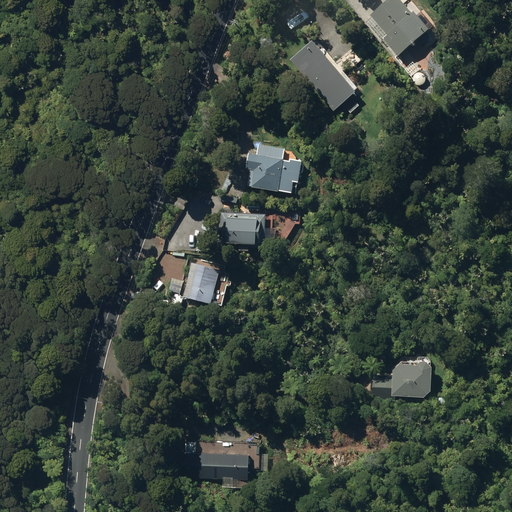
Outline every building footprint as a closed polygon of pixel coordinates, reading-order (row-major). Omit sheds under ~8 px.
[(401,0),(391,0),(372,16),(388,36),(384,39),(400,57),(432,29),(417,11),(414,14),(401,0)] [(311,19),(302,8),(283,25),(293,35),(311,19)] [(291,61),(335,112),(343,105),(347,110),(360,99),(356,95),(357,94),(313,43),(291,61)] [(252,188),(293,195),(295,184),(300,184),(303,162),(291,160),(291,162),(285,162),(287,150),(259,146),(258,156),(250,155),(247,171),(251,171),(248,187),(252,187),(252,188)] [(227,246),(261,248),(260,234),(266,234),(267,214),(228,213),(228,228),(224,228),(224,239),(227,239),(227,246)] [(197,251),(207,251),(207,241),(198,240),(197,251)] [(190,299),(212,305),(221,271),(199,266),(190,299)] [(183,282),(171,279),(168,292),(181,295),(183,282)] [(169,301),(158,301),(158,305),(150,304),(150,319),(169,319),(169,301)] [(397,395),(422,396),(430,390),(431,366),(427,361),(419,361),(415,364),(398,363),(392,369),(392,376),(374,375),(373,399),(397,400),(397,395)] [(184,452),(184,477),(223,481),(223,487),(232,488),(233,479),(248,481),(249,469),(268,470),(270,438),(248,437),(247,454),(228,452),(229,438),(218,437),(217,455),(184,452)]
